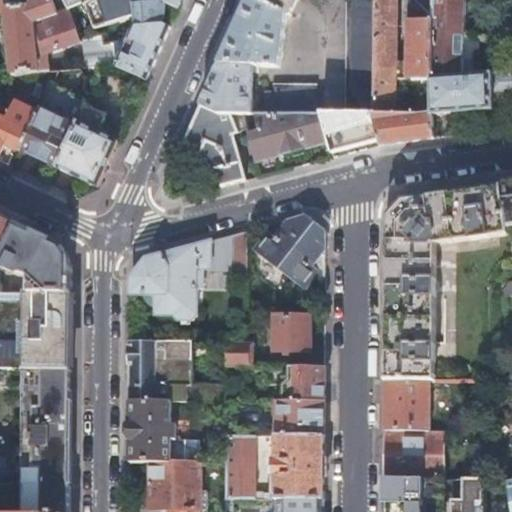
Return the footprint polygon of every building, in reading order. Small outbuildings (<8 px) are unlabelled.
[(0,0),(0,14),(3,13),(11,75),(12,75),(37,72),(32,24),(56,16),(56,15),(50,0),(36,0),(24,4),(22,0),(0,0)] [(68,11),(83,5),(93,29),(128,16),(133,31),(130,32),(126,43),(112,45),(114,66),(115,67),(145,80),(163,40),(169,27),(161,24),(164,3),(127,6),(125,0),(61,0),(64,2),(64,5),(68,11)] [(163,0),(164,3),(176,9),(180,0),(163,0)] [(235,27),(200,105),(219,113),(244,114),(252,114),(253,72),(258,72),(258,66),(280,68),(285,16),(289,16),(290,14),(291,11),(296,0),(246,0),(240,17),(235,27)] [(345,0),(346,115),(373,115),(375,115),(373,0),(345,0)] [(395,0),(373,0),(375,115),(396,115),(395,0)] [(417,0),(417,4),(410,4),(409,21),(434,22),(433,79),(492,73),(493,34),(464,32),(464,0),(417,0)] [(32,24),(37,72),(48,71),(46,56),(80,44),(81,42),(68,11),(66,12),(66,11),(56,15),(56,16),(32,24)] [(434,22),(409,21),(408,21),(407,80),(432,81),(432,79),(433,79),(434,22)] [(81,42),(80,44),(81,69),(114,66),(112,45),(101,45),(99,36),(81,42)] [(432,115),(492,110),(492,92),(511,90),(511,71),(492,73),(433,79),(432,79),(432,81),(432,115)] [(51,85),(37,115),(20,151),(55,168),(84,106),(86,102),(51,85)] [(263,91),(263,114),(316,114),(316,85),(273,85),(273,90),(263,91)] [(0,161),(7,165),(12,153),(10,153),(12,149),(19,152),(20,151),(37,115),(14,104),(12,108),(0,101),(0,161)] [(219,113),(200,105),(182,145),(199,153),(198,157),(209,172),(214,171),(219,188),(245,181),(233,134),(248,130),(244,114),(219,113)] [(84,106),(55,168),(97,187),(117,143),(97,134),(104,116),(84,106)] [(259,132),(249,134),(256,163),(280,157),(281,162),(308,155),(307,150),(329,144),(321,114),(316,114),(263,114),(254,114),(259,132)] [(321,114),(329,144),(331,155),(380,142),(373,115),(346,115),(321,114)] [(380,142),(381,146),(406,143),(433,139),(432,115),(422,115),(396,115),(375,115),(373,115),(380,142)] [(511,178),(500,180),(500,185),(507,236),(510,236),(511,238),(511,178)] [(402,199),(385,217),(384,381),(430,381),(436,381),(434,247),(507,236),(500,185),(429,195),(402,199)] [(0,216),(0,263),(18,225),(0,216)] [(295,220),(283,223),(284,228),(275,239),(269,235),(255,252),(305,290),(318,273),(325,273),(325,250),(326,233),(305,218),(295,220)] [(29,293),(70,294),(70,263),(57,244),(37,234),(18,225),(0,263),(0,267),(23,277),(28,277),(29,293)] [(130,279),(130,294),(155,295),(156,317),(174,317),(178,322),(191,322),(197,316),(197,270),(230,271),(230,277),(247,277),(248,233),(212,242),(174,252),(145,259),(130,279)] [(0,367),(22,368),(70,369),(70,294),(29,293),(17,293),(0,292),(0,367)] [(310,318),(274,318),(274,352),(309,353),(310,318)] [(192,343),(129,342),(129,385),(129,402),(169,403),(186,403),(186,386),(191,386),(192,343)] [(246,343),(227,343),(226,367),(254,367),(254,343),(246,343)] [(307,367),(259,367),(258,377),(289,377),(289,380),(283,388),(283,403),(324,403),(325,386),(325,378),(307,377),(307,367)] [(73,401),(70,401),(70,369),(22,368),(21,511),(69,511),(69,484),(72,484),(73,441),(73,401)] [(430,381),(384,381),(384,405),(384,431),(430,431),(430,381)] [(169,403),(129,402),(129,431),(129,462),(149,462),(169,462),(169,439),(175,439),(175,425),(169,425),(169,403)] [(283,403),(276,403),(276,437),(324,438),(324,425),(324,403),(283,403)] [(430,431),(384,431),(384,457),(384,480),(443,480),(444,480),(444,431),(430,431)] [(254,437),(226,436),(226,463),(226,499),(254,500),(254,437)] [(324,438),(276,437),(276,461),(271,461),(271,476),(270,476),(270,480),(275,480),(275,500),(281,500),(324,501),(324,468),(324,438)] [(169,462),(149,462),(148,510),(167,510),(166,511),(226,511),(226,503),(209,503),(208,511),(198,511),(199,463),(169,462)] [(442,511),(443,480),(384,480),(384,499),(383,511),(442,511)] [(483,511),(484,486),(484,480),(454,480),(454,511),(483,511)] [(323,511),(324,501),(281,500),(280,511),(323,511)]
